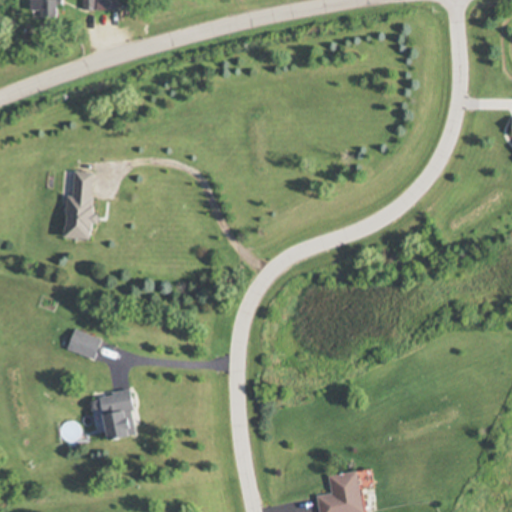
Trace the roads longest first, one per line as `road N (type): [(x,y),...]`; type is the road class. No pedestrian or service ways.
road 1 (residential): [(258,511),(235,410),(243,333),(258,288),(288,258),(393,213),(430,180),(454,121),(460,52),(453,0)]
road 2 (secondary): [(337,0),(246,16),(0,92)]
